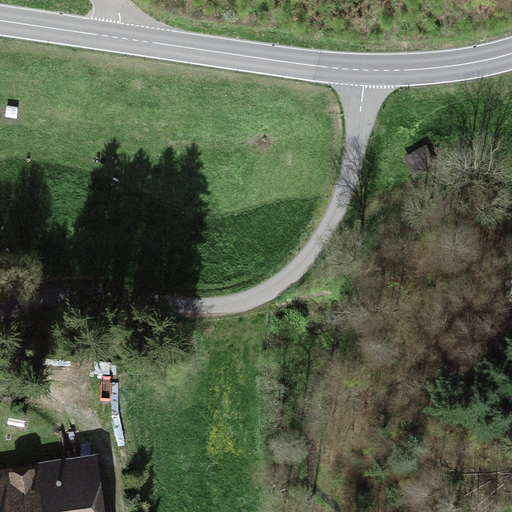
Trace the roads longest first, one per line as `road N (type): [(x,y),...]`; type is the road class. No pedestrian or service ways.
road 1 (unclassified): [(363,69),(341,198),(283,281),(218,307),(77,295),(0,313)]
road 2 (tertiary): [(363,69),(120,36)]
road 3 (tertiary): [(511,52),(363,69)]
road 4 (tertiary): [(120,36),(0,21)]
